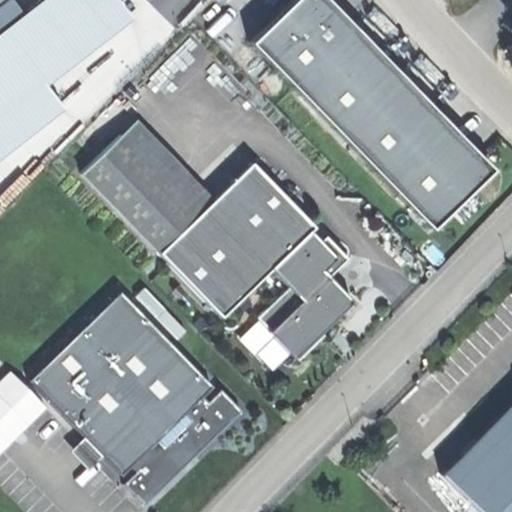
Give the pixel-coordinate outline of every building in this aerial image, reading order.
[(464,193),(489,169),(326,0),(290,0),(247,41),(427,229),(464,193)] [(156,251),(196,212),(119,133),(80,171),(156,251)] [(257,317),(297,358),(317,338),(313,334),(324,324),(328,328),(339,317),(353,303),(324,272),(336,259),(307,228),(311,224),(249,161),(196,212),(156,251),(218,315),(268,267),(286,285),(257,317)] [(182,464),(239,410),(218,388),(204,402),(198,396),(209,385),(117,290),(25,378),(117,474),(128,464),(133,470),(120,483),(140,504),(182,464)] [(313,334),(317,338),(328,328),(324,324),(313,334)] [(320,341),(317,338),(297,358),(301,362),(326,337),(326,336),(320,341)] [(474,438),(511,476),(511,399),(490,422),(474,438)] [(477,511),(511,511),(511,476),(474,438),(438,474),(477,511)]
